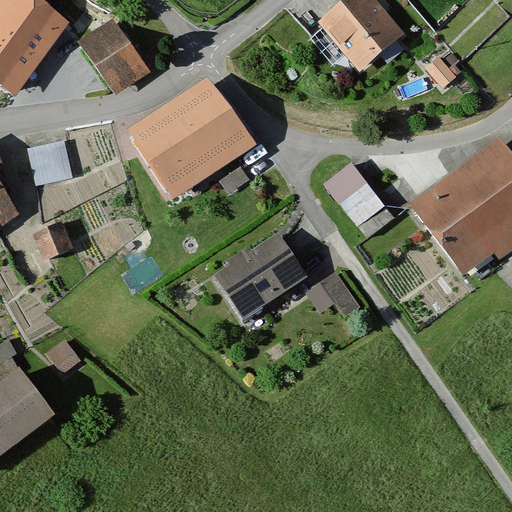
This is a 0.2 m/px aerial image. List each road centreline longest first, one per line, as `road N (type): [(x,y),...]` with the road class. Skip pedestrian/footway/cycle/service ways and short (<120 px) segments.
road 1 (track): [(331,237),(511,494)]
road 2 (residential): [(285,150),(431,153),(511,112)]
road 3 (residential): [(0,133),(141,105),(206,67)]
